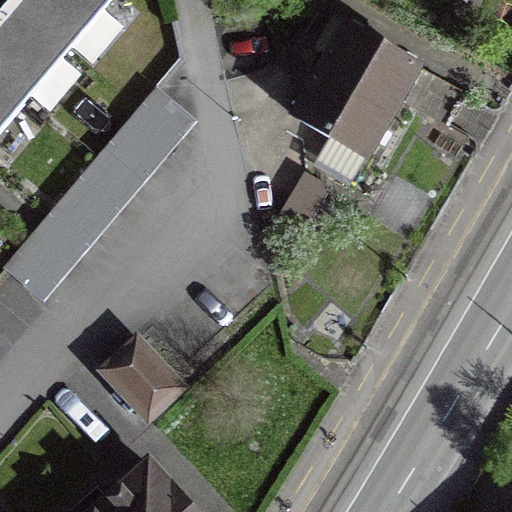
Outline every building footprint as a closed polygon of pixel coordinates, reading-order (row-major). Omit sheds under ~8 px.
[(0,0),(0,130),(26,100),(67,51),(109,2),(107,0),(0,0)] [(364,161),(398,102),(416,70),(344,28),(291,119),(364,161)] [(464,98),(416,70),(398,102),(445,129),(447,127),(464,98)] [(160,84),(7,269),(48,303),(202,119),(160,84)] [(147,357),(134,343),(100,374),(145,422),(179,391),(147,357)] [(186,511),(145,465),(92,511),(186,511)]
